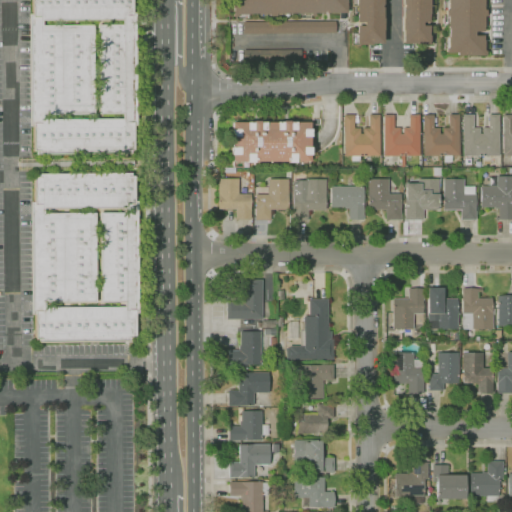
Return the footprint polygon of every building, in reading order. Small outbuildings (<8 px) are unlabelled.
[(32,14),(32,0),(132,0),(132,13),(132,16),(122,16),(122,19),(42,20),(42,17),(32,17),(32,14)] [(269,17),(269,14),(258,14),(248,14),(237,14),(237,17),(232,17),(232,0),(346,0),(347,13),(326,13),(326,14),(320,14),(320,13),(314,13),(314,16),(310,16),(310,14),(299,14),(299,13),(286,13),(286,14),(276,14),(276,17),(269,17)] [(382,0),(383,44),(356,44),(356,42),(355,42),(354,36),(357,36),(357,26),(363,26),(363,23),(357,23),(356,14),(356,13),(354,13),(354,0),(382,0)] [(429,45),(414,45),(414,43),(402,43),(402,30),(402,18),(402,7),(403,7),(403,5),(402,5),(402,0),(429,0),(429,13),(428,13),(428,22),(422,22),(422,26),(429,26),(429,45)] [(486,55),(446,55),(446,48),(447,48),(447,38),(448,38),(448,27),(447,27),(447,26),(446,26),(446,16),(445,16),(445,9),(446,9),(446,0),(483,0),(483,31),(474,31),(474,35),(484,35),(484,51),(486,51),(486,55)] [(123,119),(123,113),(99,114),(98,25),(122,25),(122,19),(122,16),(132,16),(132,13),(135,13),(136,125),(133,125),(133,122),(123,122),(123,119)] [(33,126),(30,126),(29,14),(32,14),(32,17),(42,17),(42,20),(42,26),(93,25),(94,114),(43,114),(43,120),(43,123),(33,123),(33,126)] [(335,33),(243,34),(243,22),(335,21),(335,33)] [(301,61),(243,61),(243,50),(301,50),(301,61)] [(451,162),(443,162),(443,156),(423,156),(422,115),(433,115),(433,128),(439,128),(439,134),(442,134),(442,128),(448,128),(448,114),(458,114),(459,156),(451,156),(451,162)] [(359,161),(351,161),(351,156),(344,156),(343,115),(353,115),(353,128),(359,128),(359,134),(363,134),(363,128),(369,128),(368,115),(378,115),(379,156),(359,156),(359,161)] [(404,167),(400,167),(400,156),(384,156),(383,115),(393,115),(393,128),(399,128),(399,134),(403,134),(403,128),(409,128),(408,115),(418,115),(419,156),(404,156),(404,167)] [(498,156),(463,156),(462,115),(473,115),(473,128),(479,128),(479,134),(482,134),(482,128),(488,128),(488,115),(498,115),(498,156)] [(511,161),(511,156),(502,156),(502,115),(511,115),(511,161)] [(133,125),(134,150),(131,150),(131,153),(37,154),(37,151),(33,151),(33,126),(33,123),(43,123),(43,120),(123,119),(123,122),(133,122),(133,125)] [(296,162),(288,162),(288,161),(254,161),(254,162),(246,162),(246,161),(232,161),(232,155),(231,155),(231,147),(232,147),(232,136),(231,136),(231,129),(232,129),(232,122),(246,122),(253,122),(253,121),(259,121),(259,122),(266,122),(276,122),(282,122),(282,121),(289,121),(289,122),(296,122),(310,122),(310,129),(311,129),(311,137),(310,137),(310,147),(311,147),(311,155),(310,155),(310,161),(296,161),(296,162)] [(134,201),(134,204),(124,204),(124,208),(44,209),(44,205),(34,205),(34,202),(34,177),(37,177),(37,174),(131,173),(131,176),(134,176),(134,201)] [(511,220),(495,220),(495,217),(498,217),(498,209),(494,209),(494,207),(480,207),(480,186),(495,186),(495,176),(511,176),(511,220)] [(250,219),(235,219),(235,209),(218,209),(218,179),(238,178),(238,194),(250,194),(250,219)] [(270,220),(255,220),(255,195),(267,194),(267,179),(288,179),(288,210),(270,210),(270,220)] [(307,220),(292,220),(292,180),(305,180),(305,179),(325,179),(325,210),(307,210),(307,220)] [(400,220),(385,220),(385,209),(368,209),(367,179),(388,179),(388,194),(400,194),(400,199),(402,199),(402,213),(400,213),(400,220)] [(422,220),(405,220),(405,183),(417,183),(417,179),(437,179),(437,210),(422,210),(422,220)] [(475,220),(460,220),(460,209),(442,209),(442,179),(463,179),(463,186),(474,186),(474,194),(475,194),(475,220)] [(363,220),(348,220),(348,208),(344,208),(344,207),(330,207),(330,186),(363,186),(363,220)] [(135,313),(135,311),(125,311),(125,306),(125,302),(101,302),(100,213),(124,212),(124,208),(124,204),(134,204),(134,201),(137,201),(138,313),(135,313)] [(44,209),(44,213),(95,213),(96,302),(45,303),(45,307),(45,311),(35,311),(35,314),(32,314),(31,202),(34,202),(34,205),(44,205),(44,209)] [(262,319),(226,319),(226,302),(241,302),(241,280),(261,280),(262,319)] [(457,329),(437,329),(427,329),(427,320),(426,320),(426,288),(442,288),(442,298),(457,298),(457,329)] [(412,329),(392,329),(392,313),(392,298),(407,298),(407,289),(422,289),(422,314),(412,314),(412,329)] [(492,329),(462,329),(462,301),(461,301),(461,289),(482,289),(482,292),(477,292),(477,298),(491,298),(491,308),(494,308),(494,314),(492,314),(492,329)] [(511,326),(497,326),(496,296),(511,296),(511,326)] [(333,359),(286,360),(286,359),(284,359),(284,350),(285,350),(285,348),(289,348),(289,346),(298,346),(298,330),(301,330),(301,321),(303,321),(303,316),(309,316),(308,301),(307,301),(307,297),(311,297),(311,299),(328,299),(328,331),(331,331),(331,339),(333,339),(333,359)] [(35,314),(35,311),(45,311),(45,307),(125,306),(125,311),(135,311),(135,313),(136,338),(133,338),(133,342),(38,343),(38,339),(35,339),(35,314)] [(276,327),(276,328),(264,328),(261,328),(261,320),(276,320),(276,327)] [(287,339),(287,322),(297,322),(298,339),(287,339)] [(239,367),(239,366),(227,366),(227,350),(238,350),(238,345),(240,345),(240,340),(239,340),(238,334),(240,334),(239,332),(260,331),(260,365),(249,365),(239,366),(239,367)] [(434,352),(425,352),(425,343),(434,344),(434,352)] [(423,393),(407,393),(407,383),(393,383),(393,369),(392,352),(413,352),(413,360),(423,360),(423,393)] [(427,391),(427,374),(437,374),(436,353),(457,352),(457,384),(443,384),(443,391),(427,391)] [(511,393),(496,394),(496,381),(497,381),(497,368),(506,368),(506,352),(511,352),(511,393)] [(492,393),(476,393),(476,384),(461,384),(461,353),(482,353),(482,368),(491,368),(491,381),(492,381),(492,393)] [(300,399),(300,386),(291,386),(290,369),(298,369),(298,365),(320,365),(332,365),(333,380),(322,380),(322,398),(300,399)] [(227,406),(227,390),(237,390),(237,372),(268,372),(268,393),(253,393),(253,405),(227,406)] [(326,434),(295,434),(295,413),(316,413),(316,404),(332,404),(332,418),(326,418),(326,434)] [(261,440),(228,440),(228,426),(239,426),(239,421),(240,421),(240,411),(261,411),(261,425),(268,424),(268,435),(261,435),(261,440)] [(333,472),(292,472),(292,440),(324,440),(324,458),(333,458),(333,472)] [(254,477),(228,477),(228,462),(238,462),(238,454),(238,447),(238,444),(269,444),(269,465),(254,465),(254,477)] [(497,501),(486,501),(486,496),(469,496),(469,473),(481,473),(481,472),(486,472),(486,461),(502,461),(502,479),(497,479),(497,501)] [(423,497),(394,497),(394,473),(406,473),(406,472),(411,472),(411,462),(427,462),(427,480),(423,480),(423,497)] [(465,499),(435,499),(435,479),(431,479),(431,465),(447,465),(447,475),(465,475),(465,499)] [(333,507),(321,508),(321,507),(301,507),(301,498),(292,498),(292,478),(323,477),(323,492),(333,492),(333,507)] [(268,511),(241,511),(241,500),(239,500),(239,496),(228,496),(228,481),(261,482),(268,482),(268,495),(262,495),(262,511),(268,511)]
